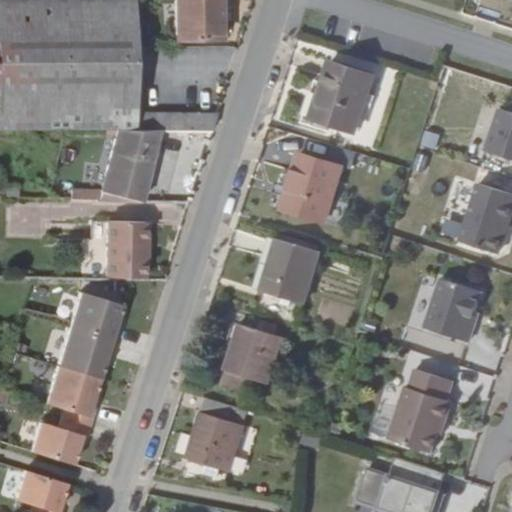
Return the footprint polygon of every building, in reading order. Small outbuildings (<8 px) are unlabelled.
[(158,127),(210,127),(215,112),(132,111),(130,0),(0,0),(0,122),(131,121),(132,126),(158,127)] [(219,9),(219,0),(172,0),(173,36),(219,34),(219,17),(219,9)] [(369,72),(328,60),(319,89),(322,91),(312,119),(351,131),(369,72)] [(511,112),(499,108),(480,167),(511,177),(511,112)] [(138,197),(158,127),(132,126),(117,126),(98,188),(138,197)] [(435,150),(439,135),(423,131),(419,145),(435,150)] [(340,166),(297,153),(291,178),(297,180),(286,212),(322,222),(340,166)] [(511,212),(511,194),(480,183),(460,242),(496,253),(511,212)] [(65,197),(137,198),(138,197),(98,188),(65,189),(65,197)] [(108,276),(117,276),(142,277),(142,261),(143,221),(95,219),(94,239),(110,239),(108,276)] [(280,234),(278,238),(316,250),(318,246),(280,234)] [(316,250),(278,238),(262,289),(301,300),(316,250)] [(108,276),(106,276),(106,285),(117,285),(117,276),(108,276)] [(473,321),(475,314),(481,293),(441,279),(425,328),(470,344),(476,322),(473,321)] [(77,287),(66,322),(112,336),(116,323),(112,321),(114,312),(119,299),(77,287)] [(112,336),(66,322),(54,361),(96,373),(100,358),(103,349),(108,351),(112,336)] [(267,382),(281,336),(242,323),(223,385),(252,394),(256,379),(267,382)] [(54,361),(42,398),(89,413),(94,399),(88,397),(91,388),(96,373),(54,361)] [(437,455),(442,437),(445,427),(449,427),(457,404),(452,402),(456,384),(416,371),(410,388),(405,388),(389,440),(437,455)] [(96,390),(91,388),(88,397),(94,399),(96,390)] [(237,404),(208,396),(195,438),(236,452),(245,421),(233,417),(237,404)] [(42,398),(28,446),(68,459),(78,430),(83,431),(89,413),(42,398)] [(368,467),(360,483),(437,492),(446,472),(396,456),(390,473),(368,467)] [(63,478),(23,465),(14,494),(31,499),(26,511),(57,511),(58,510),(55,508),(63,478)] [(437,492),(360,483),(356,499),(393,511),(438,511),(432,510),(437,492)] [(445,494),(437,492),(432,510),(438,511),(445,494)]
